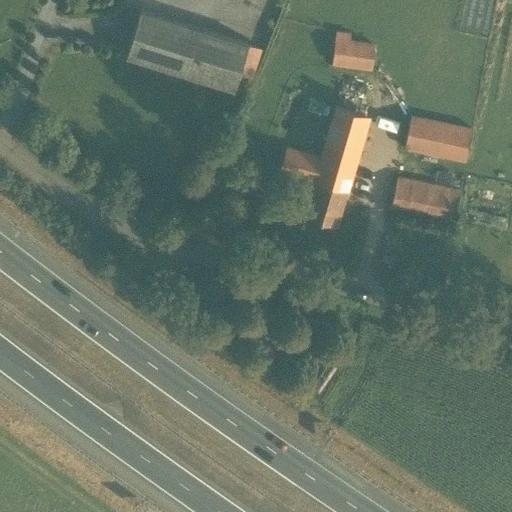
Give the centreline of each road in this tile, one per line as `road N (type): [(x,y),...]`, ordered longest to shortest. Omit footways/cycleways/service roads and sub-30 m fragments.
road 1 (unclassified): [(511,346),(466,322),(137,233),(48,180),(0,140)]
road 2 (motorway): [(384,511),(192,382),(0,227)]
road 3 (motorway): [(0,346),(224,511)]
